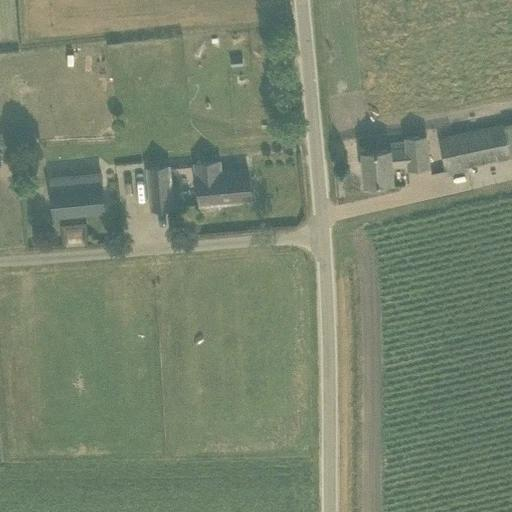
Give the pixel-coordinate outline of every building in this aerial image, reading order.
[(504,125),(440,139),(446,170),(511,156),(504,125)] [(389,149),(363,151),(366,184),(392,181),(391,166),(409,164),(409,168),(429,166),(426,136),(406,138),(407,148),(390,150),(389,149)] [(196,163),(200,204),(251,199),(248,169),(220,172),(219,161),(196,163)] [(149,168),(152,209),(172,207),(169,166),(149,168)] [(105,209),(101,173),(51,178),(54,214),(105,209)]
